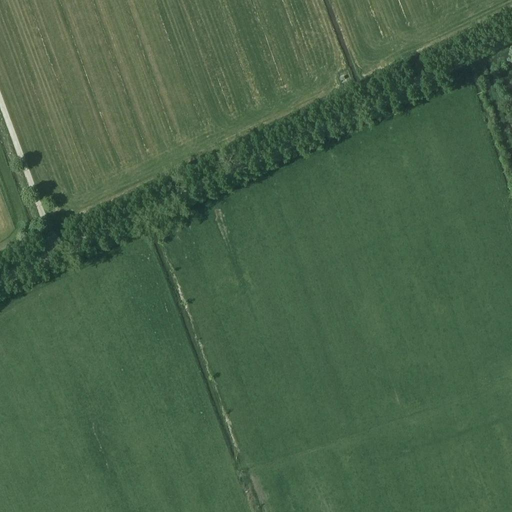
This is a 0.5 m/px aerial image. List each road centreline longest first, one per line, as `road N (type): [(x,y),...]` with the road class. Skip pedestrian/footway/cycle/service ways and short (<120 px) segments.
road 1 (unclassified): [(0,281),(511,38)]
road 2 (track): [(0,101),(57,253)]
